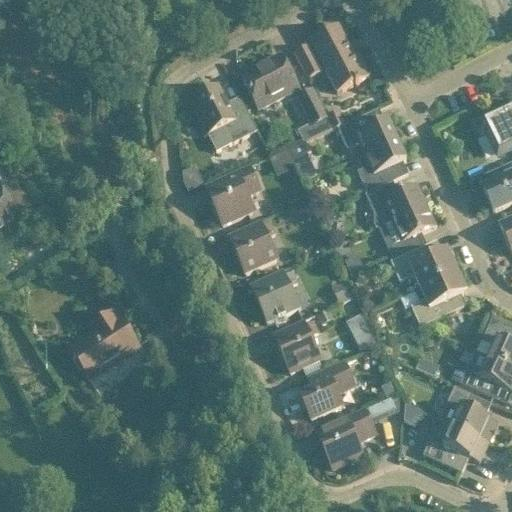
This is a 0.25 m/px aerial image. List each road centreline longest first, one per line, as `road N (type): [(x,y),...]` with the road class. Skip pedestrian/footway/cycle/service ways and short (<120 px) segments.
road 1 (residential): [(487,511),(413,479),(318,497),(167,172),(172,81),(191,62),(318,0)]
road 2 (residential): [(511,299),(489,274),(413,104)]
road 3 (track): [(0,296),(105,222),(136,178)]
road 4 (unclassified): [(237,0),(141,35),(128,33),(100,0)]
road 5 (residential): [(334,0),(365,20),(413,104)]
